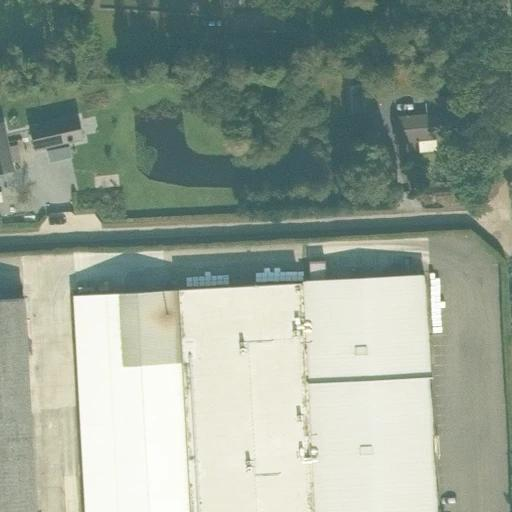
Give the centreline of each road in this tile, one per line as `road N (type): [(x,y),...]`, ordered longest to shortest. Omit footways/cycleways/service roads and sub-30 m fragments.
road 1 (unclassified): [(0,241),(511,217)]
road 2 (unclassified): [(511,179),(502,0)]
